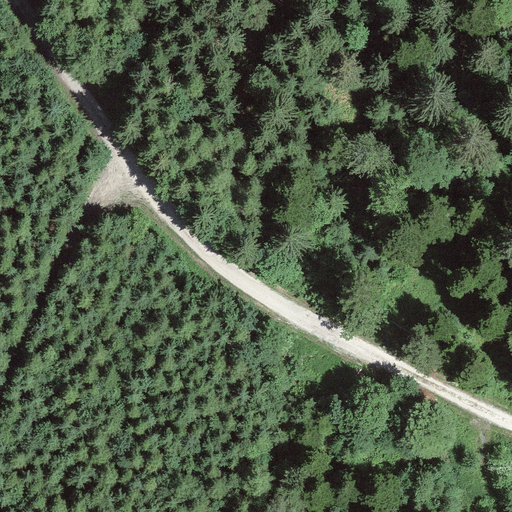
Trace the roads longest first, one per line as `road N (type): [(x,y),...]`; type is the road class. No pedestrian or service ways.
road 1 (track): [(511,425),(326,333),(217,259),(116,145),(18,0)]
road 2 (track): [(116,145),(0,405)]
